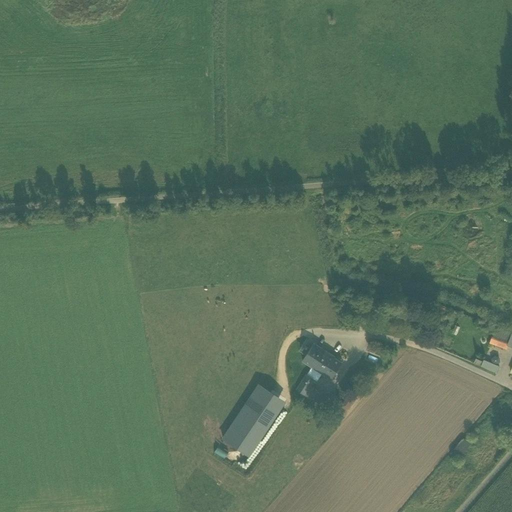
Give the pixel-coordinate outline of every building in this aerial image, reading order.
[(359,302),(345,302),(346,316),(360,315),(359,302)] [(506,350),(508,346),(511,335),(479,322),(477,329),(493,335),(489,344),(506,350)] [(451,334),(456,336),(460,328),(455,326),(451,334)] [(302,362),(311,367),(322,350),(313,344),(302,362)] [(322,373),(331,379),(341,364),(328,356),(329,355),(322,350),(311,367),(322,373)] [(474,364),(481,367),(483,362),(476,359),(474,364)] [(481,367),(496,374),(499,367),(483,360),(483,362),(481,367)] [(311,367),(306,375),(314,380),(318,379),(322,373),(311,367)] [(296,391),(304,396),(310,386),(314,380),(306,375),(296,391)] [(259,385),(223,439),(249,457),(285,403),(259,385)] [(318,391),(310,386),(304,396),(312,401),(318,391)] [(312,401),(317,404),(323,395),(318,391),(312,401)] [(330,399),(323,395),(317,404),(324,409),(330,399)] [(463,438),(450,453),(457,460),(470,444),(463,438)]
